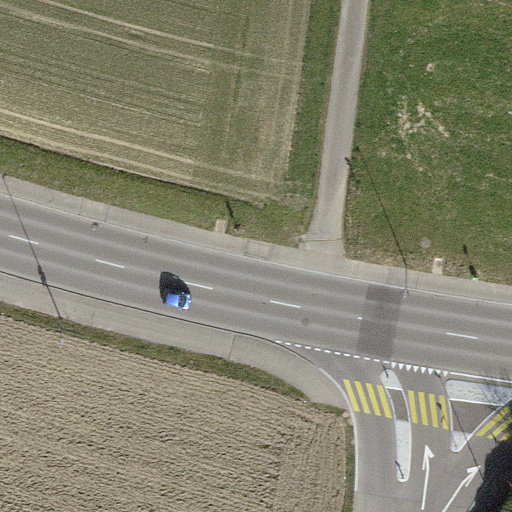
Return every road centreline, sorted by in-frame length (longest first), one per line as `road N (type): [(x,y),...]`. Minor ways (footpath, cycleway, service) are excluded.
road 1 (primary): [(0,230),(120,266),(450,334)]
road 2 (track): [(356,0),(320,312)]
road 3 (residential): [(450,334),(408,511)]
